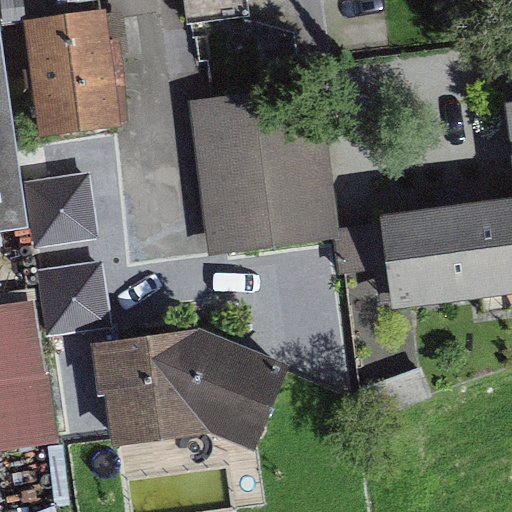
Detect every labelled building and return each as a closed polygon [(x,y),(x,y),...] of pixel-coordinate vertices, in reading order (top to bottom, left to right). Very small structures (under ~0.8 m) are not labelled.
[(0,1),(0,223),(33,219),(0,1)] [(127,7),(31,18),(44,134),(140,123),(127,7)] [(314,89),(193,105),(213,254),(334,239),(314,89)] [(129,276),(110,166),(38,178),(57,288),(129,276)] [(511,199),(383,217),(395,307),(511,291),(511,199)] [(48,293),(0,301),(0,449),(71,439),(48,293)] [(214,324),(103,336),(118,442),(216,432),(264,456),(301,363),(214,324)]
